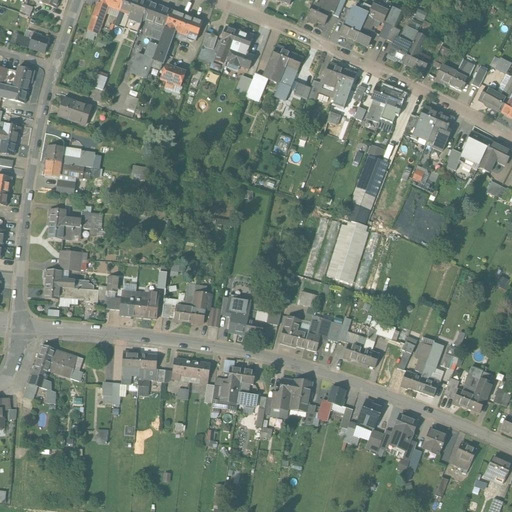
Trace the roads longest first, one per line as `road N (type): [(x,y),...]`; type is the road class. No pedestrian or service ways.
road 1 (residential): [(511,447),(304,367),(186,343),(17,330)]
road 2 (residential): [(511,138),(387,74),(215,1),(192,0)]
road 3 (residential): [(17,330),(27,197),(53,66)]
